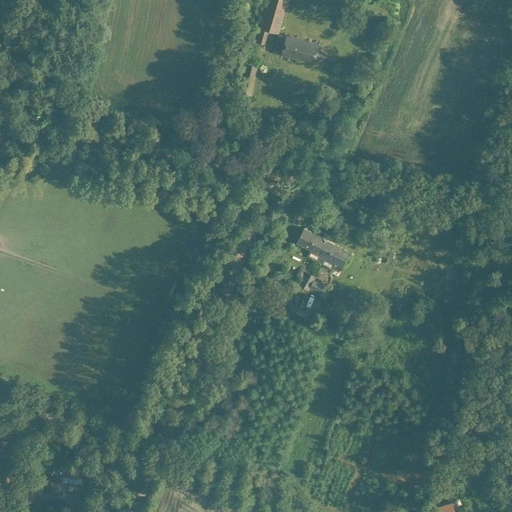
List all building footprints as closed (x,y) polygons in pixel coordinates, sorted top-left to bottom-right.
[(274,46),(277,37),(286,0),(267,0),(257,42),(274,46)] [(274,52),(314,63),(319,45),(279,34),(274,52)] [(246,64),(240,93),(252,95),(258,66),(246,64)] [(260,112),(246,108),(244,115),(258,119),(260,112)] [(307,255),(338,272),(349,252),(304,228),(296,242),(310,249),(307,255)] [(463,278),(464,269),(452,267),(451,276),(463,278)] [(309,291),(309,290),(314,280),(316,277),(304,271),(298,284),(295,282),(292,288),(297,291),(298,290),(305,293),(307,290),(309,291)] [(322,294),(326,286),(314,280),(309,290),(317,294),(318,292),(322,294)] [(335,296),(326,313),(341,321),(350,304),(335,296)] [(48,494),(61,495),(62,481),(80,483),(81,470),(53,467),(53,471),(52,471),(52,472),(50,472),(48,494)] [(49,506),(59,511),(76,511),(79,506),(64,501),(52,500),(49,506)] [(391,511),(413,511),(415,507),(396,500),(391,511)] [(453,511),(451,502),(436,507),(437,511),(453,511)]
